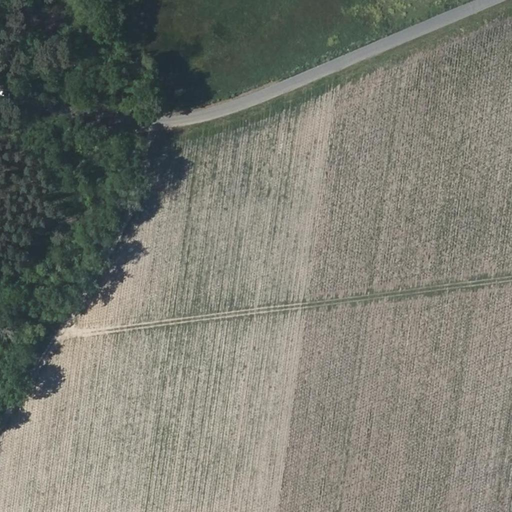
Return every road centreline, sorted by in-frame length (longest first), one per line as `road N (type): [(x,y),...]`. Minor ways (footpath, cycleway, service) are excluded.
road 1 (unclassified): [(0,76),(164,129),(470,0)]
road 2 (track): [(0,414),(93,286),(142,198),(164,129)]
